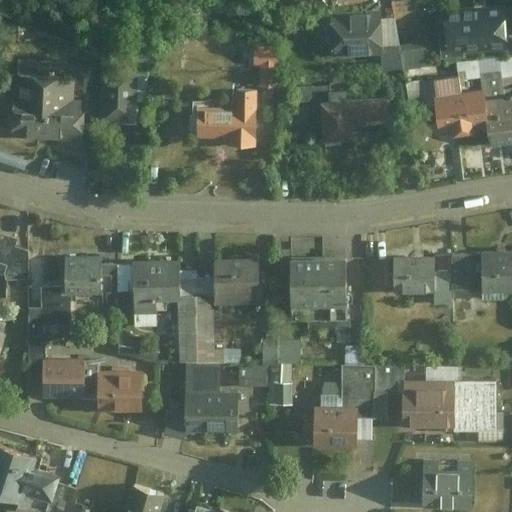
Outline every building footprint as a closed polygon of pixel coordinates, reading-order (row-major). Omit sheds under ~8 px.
[(509,6),(450,9),(452,50),(511,47),(509,6)] [(383,12),(335,14),(337,53),(385,51),(383,12)] [(255,62),(260,62),(260,84),(275,84),(275,63),(279,63),(279,44),(255,44),(255,62)] [(502,70),(502,75),(511,73),(511,54),(500,55),(502,70)] [(478,58),(480,73),(502,70),(500,55),(478,58)] [(136,61),(99,58),(95,116),(132,119),(136,61)] [(480,76),(480,73),(478,58),(457,60),(458,73),(459,78),(480,76)] [(489,143),(511,140),(511,86),(504,88),(502,75),(502,70),(480,73),(480,76),(482,89),(460,91),(436,94),(437,101),(437,108),(439,129),(452,127),(452,133),(474,131),(474,123),(487,122),(489,143)] [(91,77),(18,73),(14,138),(87,142),(91,77)] [(436,94),(460,91),(459,78),(458,73),(434,76),(434,78),(436,94)] [(424,98),(422,79),(422,78),(406,80),(408,99),(424,98)] [(434,78),(422,79),(424,98),(424,102),(437,101),(436,94),(434,78)] [(255,142),(256,87),(230,86),(230,105),(197,105),(196,135),(227,136),(227,142),(255,142)] [(386,97),(321,100),(322,138),(357,136),(356,120),(387,118),(386,97)] [(35,245),(0,233),(0,281),(21,289),(35,245)] [(511,253),(477,255),(478,290),(511,288),(511,253)] [(477,255),(453,256),(454,290),(478,290),(477,255)] [(261,257),(213,257),(213,295),(214,310),(261,310),(261,257)] [(105,258),(66,259),(68,297),(106,296),(105,258)] [(351,259),(293,259),(293,308),(351,307),(351,259)] [(436,260),(389,260),(389,296),(436,296),(436,260)] [(178,296),(176,261),(128,263),(130,320),(157,319),(157,305),(178,304),(178,296)] [(215,360),(214,310),(213,295),(178,296),(178,304),(180,361),(215,360)] [(68,326),(68,297),(40,298),(41,327),(68,326)] [(0,379),(11,332),(0,329),(0,379)] [(122,349),(146,353),(149,337),(124,333),(122,349)] [(304,358),(304,333),(267,334),(267,362),(242,362),(242,381),(272,381),(272,400),(295,400),(295,358),(304,358)] [(348,355),(362,357),(365,342),(350,340),(348,355)] [(379,359),(343,359),(343,403),(362,403),(379,403),(379,359)] [(85,360),(46,361),(47,393),(86,392),(85,360)] [(141,407),(139,372),(99,374),(101,409),(141,407)] [(494,378),(405,378),(405,423),(494,423),(494,378)] [(188,408),(188,431),(240,432),(240,393),(188,393),(188,408)] [(343,403),(315,404),(316,446),(363,445),(362,403),(343,403)] [(188,438),(188,431),(188,408),(170,408),(170,438),(188,438)] [(39,458),(0,445),(0,499),(21,506),(26,492),(55,501),(63,477),(35,468),(39,458)] [(473,461),(421,460),(420,504),(472,505),(473,461)] [(160,511),(166,491),(133,482),(124,511),(160,511)] [(217,511),(218,509),(196,503),(193,511),(217,511)]
